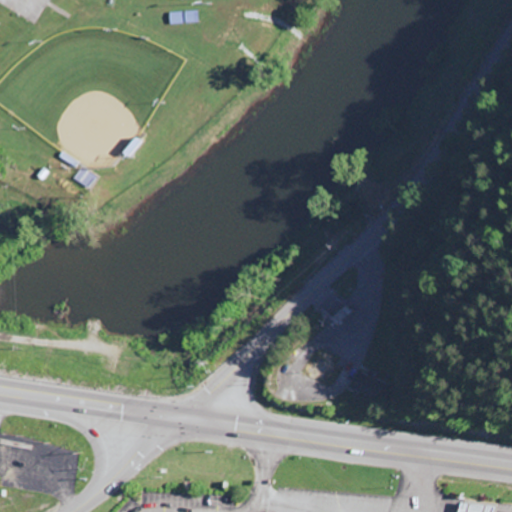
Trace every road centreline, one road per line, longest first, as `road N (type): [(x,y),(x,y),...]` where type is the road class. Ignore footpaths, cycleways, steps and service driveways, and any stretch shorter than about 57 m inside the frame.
road 1 (secondary): [(175,419),(222,384),(394,214),(511,36)]
road 2 (trunk): [(511,470),(175,419)]
road 3 (trunk): [(175,419),(0,391)]
road 4 (tertiary): [(74,511),(175,419)]
